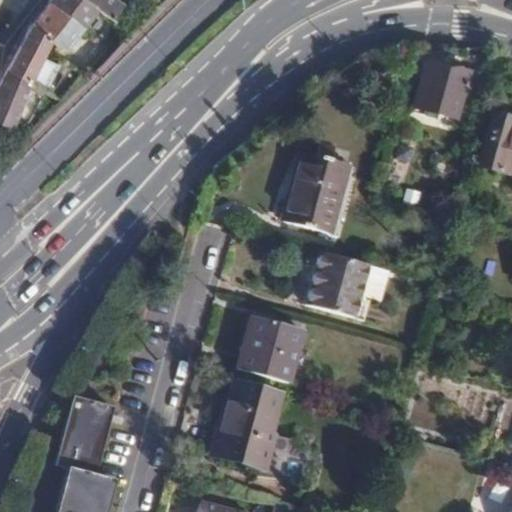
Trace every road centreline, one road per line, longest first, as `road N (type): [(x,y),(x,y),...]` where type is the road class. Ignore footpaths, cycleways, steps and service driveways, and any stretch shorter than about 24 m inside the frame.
road 1 (secondary): [(246,34),(225,76),(0,313)]
road 2 (primary): [(246,34),(0,264)]
road 3 (residential): [(136,511),(208,236)]
road 4 (primary): [(248,98),(300,61),(363,33),(460,22),(511,30)]
road 5 (primary): [(77,287),(178,166),(248,98)]
road 6 (unclassified): [(248,98),(330,25),(400,0)]
road 7 (secondary): [(0,452),(77,287)]
